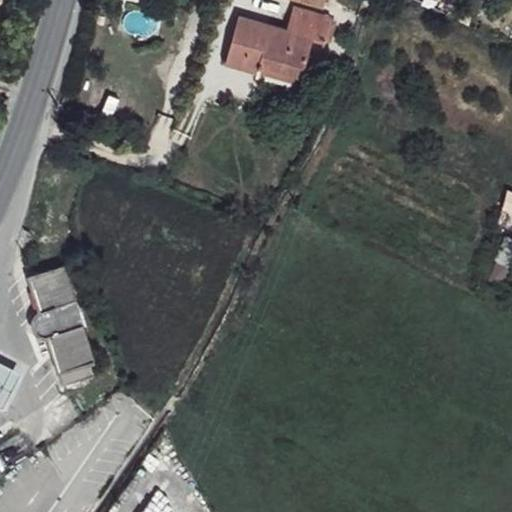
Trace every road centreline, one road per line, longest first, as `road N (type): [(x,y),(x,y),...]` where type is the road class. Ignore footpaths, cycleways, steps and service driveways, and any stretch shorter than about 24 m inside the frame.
road 1 (unknown): [(14,149),(137,163),(215,70)]
road 2 (primary): [(0,185),(59,0)]
